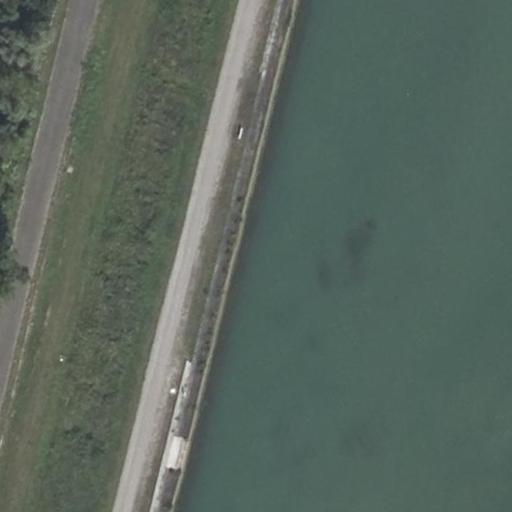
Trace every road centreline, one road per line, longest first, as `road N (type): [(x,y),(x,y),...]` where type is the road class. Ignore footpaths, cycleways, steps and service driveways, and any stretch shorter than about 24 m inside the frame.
road 1 (track): [(243,0),(117,511)]
road 2 (track): [(23,511),(146,0)]
